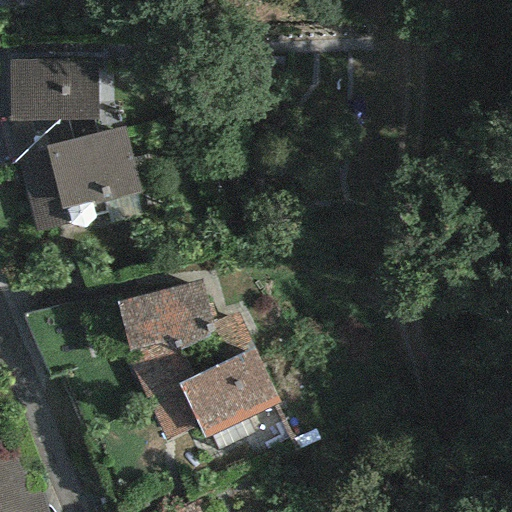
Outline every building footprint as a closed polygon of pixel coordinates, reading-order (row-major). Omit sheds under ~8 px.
[(9,62),(8,123),(95,121),(92,62),(9,62)] [(63,210),(140,192),(124,127),(43,146),(46,157),(17,164),(34,234),(67,226),(63,210)] [(199,281),(115,303),(129,354),(122,355),(147,398),(192,377),(178,350),(213,333),(211,324),(199,281)] [(236,313),(211,324),(213,333),(228,360),(251,348),(236,313)] [(203,439),(278,404),(251,348),(228,360),(192,377),(147,398),(166,439),(196,425),(203,439)] [(0,454),(0,511),(48,511),(42,489),(31,492),(18,450),(0,454)] [(212,511),(204,496),(171,511),(212,511)]
